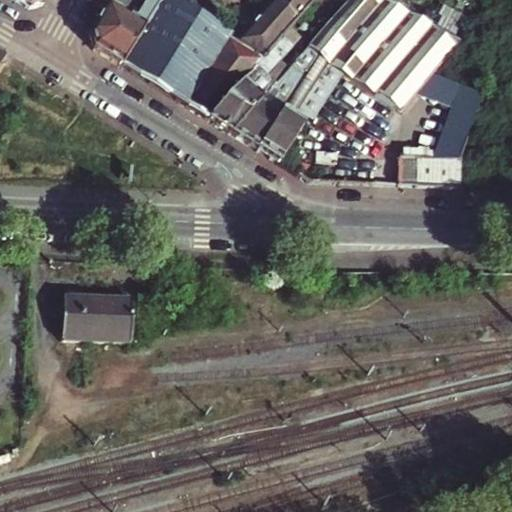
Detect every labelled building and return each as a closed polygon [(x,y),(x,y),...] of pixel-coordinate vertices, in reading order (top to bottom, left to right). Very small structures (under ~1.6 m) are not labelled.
[(46,0),(16,0),(15,3),(27,11),(42,8),(46,0)] [(159,2),(156,0),(108,0),(87,39),(92,51),(128,74),(148,40),(139,34),(159,2)] [(156,0),(159,2),(139,34),(148,40),(128,74),(206,122),(277,37),(307,0),(273,0),(233,45),(226,40),(229,36),(178,6),(181,0),(156,0)] [(255,153),(278,168),(303,129),(305,130),(338,76),(397,111),(408,118),(436,79),(459,47),(372,0),(343,0),(300,51),(307,55),(311,57),(299,78),(282,106),(255,153)] [(285,69),(275,61),(288,46),(277,37),(206,122),(228,136),(285,69)] [(255,153),(282,106),(299,78),(311,57),(307,55),(300,51),(285,69),(228,136),(255,153)] [(441,153),(461,153),(487,98),(462,89),(427,162),(440,163),(441,153)] [(411,189),(456,190),(457,160),(461,153),(441,153),(440,163),(427,162),(411,162),(411,189)] [(128,303),(62,300),(60,342),(126,345),(128,303)]
